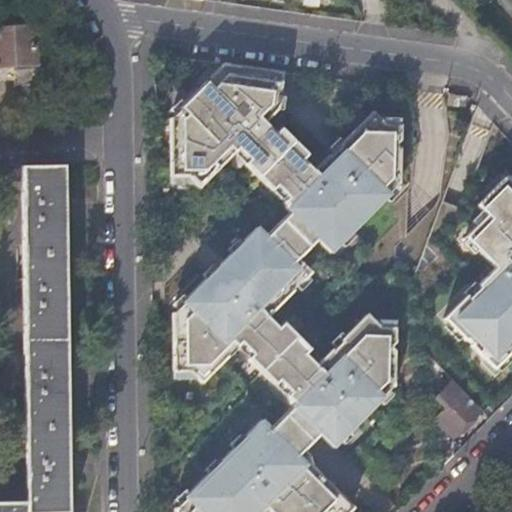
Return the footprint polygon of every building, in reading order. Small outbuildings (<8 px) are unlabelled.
[(34,26),(0,29),(0,66),(13,65),(14,83),(22,83),(25,119),(40,118),(34,26)] [(174,507),(173,511),(266,511),(268,511),(269,511),(346,511),(352,506),(311,465),(307,453),(323,437),(332,446),(344,434),(342,432),(350,423),(352,425),(383,395),(381,393),(390,384),(392,384),(393,350),(389,345),(393,341),(394,326),(379,325),(371,318),(365,312),(339,339),(341,341),(333,350),(331,348),(315,363),(304,352),(310,347),(282,320),(277,325),(266,314),(292,288),(291,287),(300,278),(301,279),(309,271),(296,258),(316,237),(330,250),(344,236),(342,234),(350,225),(352,228),(388,191),(386,190),(395,181),(398,181),(398,146),(394,142),(399,138),(399,123),(384,122),(377,115),(371,109),(337,143),(339,145),(330,153),(328,152),(313,168),(302,157),(307,152),(279,125),(274,130),(264,119),(276,107),(277,101),(275,101),(276,89),(278,89),(281,70),(222,62),(169,116),(169,175),(186,175),(193,182),(198,186),(236,147),(247,157),(243,161),(271,188),(275,185),(286,195),(282,199),(284,206),(289,210),(264,234),(256,225),(243,239),(245,241),(236,249),(234,247),(218,264),(220,266),(211,275),(209,273),(181,301),(183,303),(174,311),(171,311),(172,370),(189,370),(196,377),(200,381),(239,342),(250,352),(246,356),(274,384),(277,380),(288,390),(284,394),(287,401),(291,405),(267,429),(258,421),(245,434),(247,436),(214,470),(212,468),(183,496),(186,498),(176,506),(174,507)] [(465,108),(466,97),(448,95),(446,106),(465,108)] [(0,501),(0,511),(24,511),(25,511),(67,511),(64,165),(22,165),(25,501),(0,501)] [(498,361),(511,347),(511,172),(511,171),(482,200),(491,209),(468,232),(497,261),(448,311),(498,361)] [(479,359),(483,355),(462,334),(444,352),(464,373),(455,382),(478,405),(501,382),(479,359)] [(421,350),(425,372),(437,366),(421,350)] [(432,420),(439,465),(452,452),(450,435),(478,408),(451,380),(436,395),(445,406),(432,420)]
